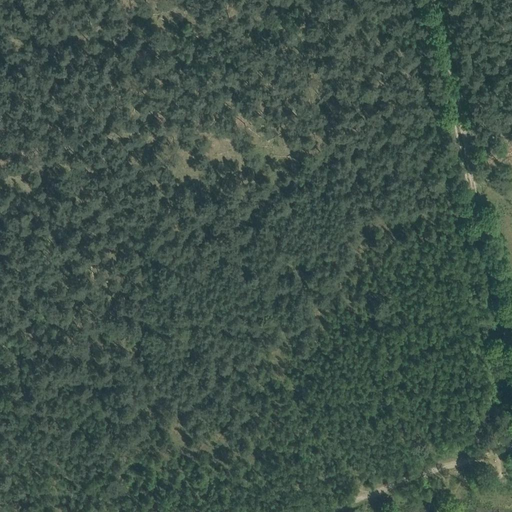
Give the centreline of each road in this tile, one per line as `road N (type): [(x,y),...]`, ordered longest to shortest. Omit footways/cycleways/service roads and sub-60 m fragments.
road 1 (track): [(453,93),(511,377)]
road 2 (track): [(511,446),(407,479),(340,511)]
